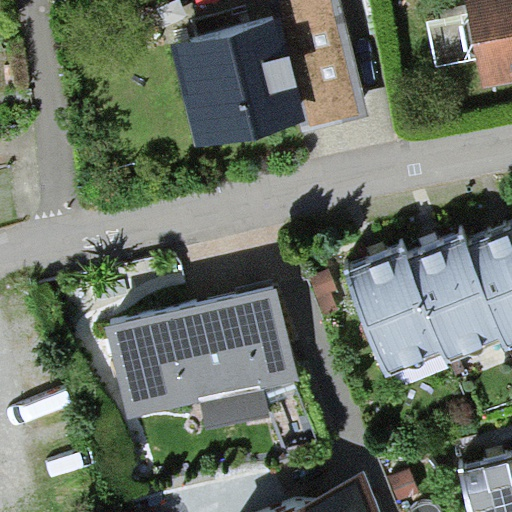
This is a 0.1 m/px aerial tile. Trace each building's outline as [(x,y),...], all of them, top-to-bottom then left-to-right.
[(296,0),(315,70),(350,61),(333,0),(296,0)] [(511,0),(470,0),(486,79),(511,74),(511,0)] [(199,137),(304,112),(299,92),(280,11),(174,36),(199,137)] [(511,217),(500,222),(469,235),(511,334),(511,336),(511,217)] [(511,334),(469,235),(464,224),(432,238),(410,247),(453,348),(457,358),(511,334)] [(453,348),(410,247),(407,239),(382,249),(347,264),(393,374),(453,348)] [(133,399),(291,362),(271,279),(192,297),(113,316),(133,399)] [(511,511),(511,452),(502,456),(460,468),(469,511),(511,511)] [(387,511),(373,470),(320,489),(255,511),(387,511)]
